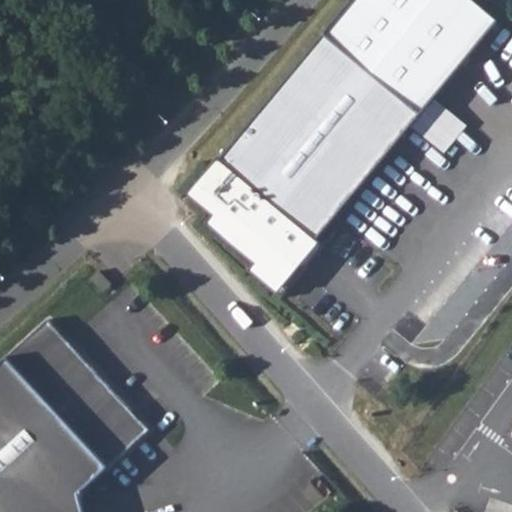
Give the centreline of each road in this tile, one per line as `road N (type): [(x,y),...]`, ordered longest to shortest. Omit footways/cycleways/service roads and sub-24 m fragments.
road 1 (unclassified): [(122,200),(400,511)]
road 2 (unclassified): [(122,200),(304,0)]
road 3 (unclassified): [(0,305),(122,200)]
road 4 (unknown): [(431,511),(511,399)]
